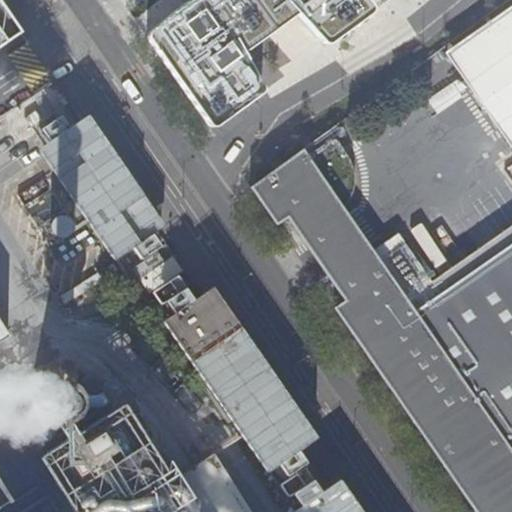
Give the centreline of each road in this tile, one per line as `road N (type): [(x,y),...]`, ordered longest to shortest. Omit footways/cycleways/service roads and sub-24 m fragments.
road 1 (unclassified): [(431,511),(211,192)]
road 2 (residential): [(211,192),(471,0)]
road 3 (unclassified): [(211,192),(78,0)]
